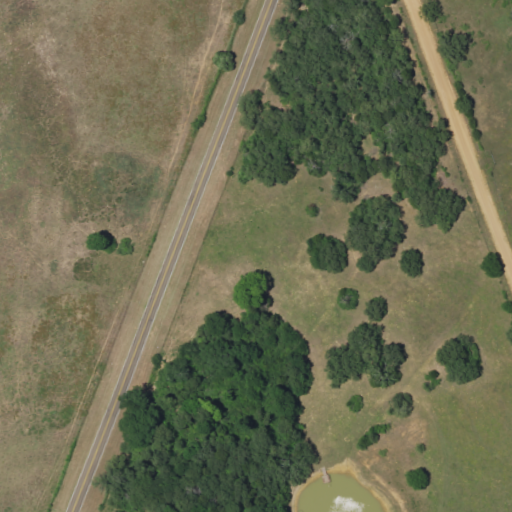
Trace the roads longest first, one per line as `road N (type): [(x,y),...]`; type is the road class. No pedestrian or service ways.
road 1 (tertiary): [(71,511),(272,0)]
road 2 (residential): [(511,271),(410,0)]
